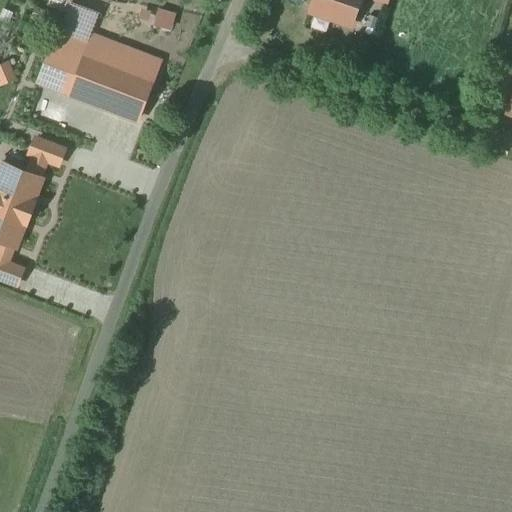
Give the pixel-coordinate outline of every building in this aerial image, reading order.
[(314,0),(311,9),(313,10),(314,9),(335,16),(335,17),(352,23),(360,0),(314,0)] [(159,63),(92,37),(86,54),(71,91),(139,117),(159,63)] [(86,54),(55,42),(40,79),(71,91),(86,54)] [(32,156),(26,172),(42,178),(48,162),(60,166),(67,149),(36,138),(29,155),(32,156)] [(26,172),(1,163),(0,165),(0,241),(15,247),(18,248),(44,178),(42,178),(26,172)] [(15,247),(0,241),(0,279),(17,286),(24,267),(9,262),(15,247)]
